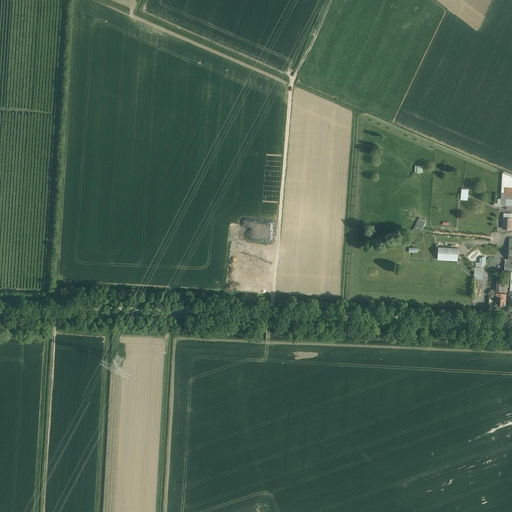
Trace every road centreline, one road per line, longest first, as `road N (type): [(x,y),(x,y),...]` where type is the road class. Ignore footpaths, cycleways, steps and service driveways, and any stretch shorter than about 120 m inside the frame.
road 1 (secondary): [(511,325),(0,309)]
road 2 (track): [(268,346),(291,84),(330,0)]
